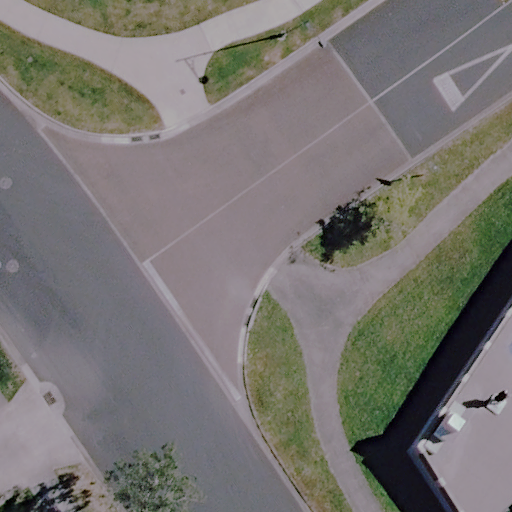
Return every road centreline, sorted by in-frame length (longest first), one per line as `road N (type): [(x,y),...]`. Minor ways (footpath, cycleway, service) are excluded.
road 1 (residential): [(81,317),(488,0)]
road 2 (residential): [(213,511),(81,317)]
road 3 (residential): [(81,317),(0,225)]
